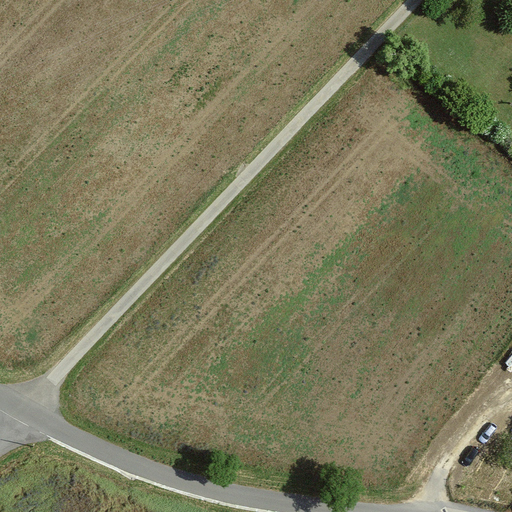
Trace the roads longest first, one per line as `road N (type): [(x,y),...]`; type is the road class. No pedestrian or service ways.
road 1 (unclassified): [(414,0),(23,412)]
road 2 (residential): [(355,511),(237,495),(123,460),(23,412)]
